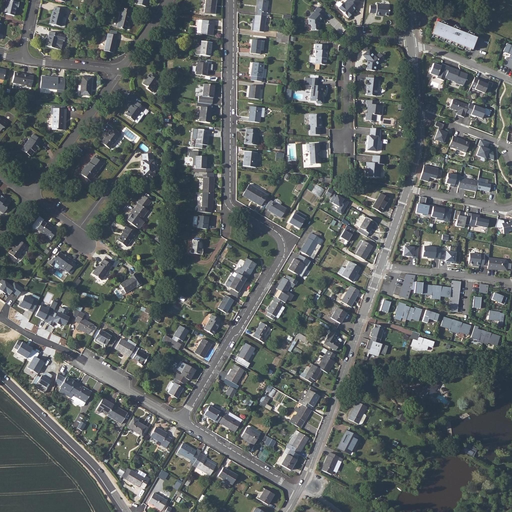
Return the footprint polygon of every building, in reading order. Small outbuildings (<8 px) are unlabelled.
[(18,8),(19,3),(9,0),(6,0),(3,13),(13,16),(16,7),(18,8)] [(214,14),(216,0),(205,0),(204,13),(214,14)] [(257,0),(255,15),(266,17),(268,1),(261,0),(257,0)] [(360,2),(358,0),(346,0),(343,4),(342,3),(338,8),(348,18),(353,13),(352,12),(353,11),(356,7),(360,2)] [(389,5),(377,4),(376,6),(370,5),(369,13),(376,14),(375,16),(380,16),(380,15),(383,15),(388,16),(389,5)] [(63,14),(64,10),(54,7),(53,11),(49,24),(60,27),(64,14),(63,14)] [(324,13),(318,7),(314,11),(315,11),(308,18),(308,25),(311,24),(311,30),(318,30),(318,29),(320,29),(319,21),(322,18),(321,16),(324,13)] [(126,30),(131,11),(121,8),(120,12),(121,12),(117,27),(126,30)] [(255,19),(253,31),(264,32),(266,17),(255,15),(255,19)] [(437,18),(431,34),(471,50),(476,38),(472,37),(473,35),(472,34),(473,33),(437,18)] [(198,21),(196,32),(197,33),(201,34),(212,35),(214,22),(202,20),(199,20),(198,21)] [(59,34),(49,32),(46,46),(61,50),(63,41),(64,41),(65,36),(59,34)] [(109,34),(108,34),(104,51),(113,53),(117,36),(116,35),(109,34)] [(263,51),(264,41),(251,40),(250,53),(259,55),(260,50),(263,51)] [(195,46),(195,53),(196,55),(200,55),(210,56),(211,43),(201,42),(201,46),(197,45),(195,46)] [(506,57),(503,65),(511,69),(511,68),(511,45),(507,43),(503,51),(511,55),(510,59),(506,57)] [(328,45),(316,44),(315,49),(316,50),(315,56),(316,57),(315,64),(324,65),(326,64),(327,56),(328,56),(329,51),(327,51),(328,45)] [(369,50),(362,55),(367,61),(366,70),(375,71),(375,65),(383,60),(383,57),(380,53),(375,57),(369,50)] [(251,76),(250,80),(261,82),(262,80),(264,64),(252,62),(250,76),(251,76)] [(206,76),(207,64),(204,63),(198,63),(197,63),(195,75),(206,76)] [(446,74),(449,67),(444,65),(442,69),(440,68),(441,66),(433,63),(430,73),(437,76),(439,72),(446,74)] [(458,70),(449,67),(446,74),(445,78),(455,82),(455,83),(463,86),(467,74),(459,71),(459,72),(457,71),(458,70)] [(157,80),(159,77),(151,71),(149,75),(149,74),(146,78),(145,80),(142,84),(147,87),(146,89),(151,92),(154,88),(154,86),(157,81),(157,80)] [(28,76),(28,75),(14,72),(12,83),(26,85),(26,87),(31,88),(33,77),(28,76)] [(64,92),(65,79),(58,78),(41,76),(40,89),(57,90),(56,92),(64,92)] [(89,96),(91,77),(82,76),(80,95),(84,95),(85,97),(87,97),(88,96),(89,96)] [(304,83),(311,84),(309,99),(314,100),(316,102),(319,103),(322,100),(322,98),(320,96),(321,91),(322,91),(322,85),(316,84),(317,77),(304,76),(304,83)] [(378,79),(366,77),(366,82),(366,86),(367,86),(366,95),(376,96),(377,88),(378,79)] [(489,91),(493,84),(489,82),(488,85),(478,80),(479,79),(475,77),(470,87),(484,93),(486,89),(489,91)] [(214,86),(204,85),(202,96),(198,96),(198,103),(208,104),(208,97),(213,98),(214,86)] [(258,99),(260,87),(249,86),(248,98),(258,99)] [(456,115),(464,118),(466,113),(468,105),(453,99),(449,108),(458,111),(456,115)] [(377,101),(366,100),(366,104),(367,104),(365,120),(369,121),(371,122),(374,123),(376,121),(376,115),(382,116),(383,106),(376,105),(377,101)] [(143,113),(146,109),(135,101),(133,105),(132,104),(129,108),(130,108),(125,115),(137,123),(138,123),(144,114),(144,113),(143,113)] [(484,110),(469,104),(468,105),(466,113),(471,115),(470,115),(475,117),(481,119),(483,114),(488,116),(490,111),(485,108),(484,110)] [(210,108),(200,107),(198,122),(210,123),(211,108),(210,108)] [(263,118),(265,108),(250,107),(248,122),(259,123),(260,117),(263,118)] [(66,116),(66,109),(65,109),(51,108),(51,115),(53,115),(52,130),(63,130),(64,115),(66,116)] [(319,113),(308,113),(308,133),(318,133),(318,126),(320,126),(320,122),(319,122),(319,113)] [(443,125),(436,122),(435,126),(439,127),(434,140),(445,144),(448,136),(445,135),(446,133),(441,131),(443,125)] [(378,128),(369,127),(368,135),(367,134),(365,148),(375,149),(376,136),(378,136),(378,128)] [(118,138),(121,134),(113,128),(110,132),(110,131),(104,138),(101,142),(109,149),(112,145),(113,145),(119,138),(118,138)] [(207,145),(209,130),(197,129),(195,144),(207,145)] [(257,134),(258,130),(246,129),(246,133),(244,144),(256,145),(258,134),(257,134)] [(39,145),(42,141),(33,135),(31,138),(30,138),(21,150),(31,157),(34,152),(34,151),(36,149),(37,149),(40,145),(39,145)] [(462,140),(453,136),(449,147),(465,153),(469,143),(461,140),(462,140)] [(485,148),(487,143),(480,140),(478,146),(480,147),(476,155),(485,159),(486,157),(494,160),(493,151),(487,149),(485,148)] [(319,143),(306,144),(307,151),(309,151),(310,164),(320,164),(320,158),(319,155),(321,155),(321,150),(320,150),(319,143)] [(206,163),(206,157),(198,156),(198,152),(189,151),(189,157),(193,157),(192,165),(195,166),(195,168),(205,169),(206,163)] [(255,168),(257,153),(244,151),(243,160),(244,160),(244,166),(255,168)] [(153,160),(152,154),(142,154),(143,161),(142,161),(142,167),(143,176),(154,175),(154,171),(155,170),(155,166),(154,165),(153,160)] [(383,156),(371,155),(370,162),(364,161),(363,176),(372,177),(373,176),(377,177),(379,163),(382,164),(383,156)] [(90,181),(103,164),(94,157),(89,163),(86,166),(87,167),(85,169),(84,168),(80,174),(90,181)] [(205,169),(195,168),(195,172),(199,172),(211,173),(211,169),(209,169),(209,163),(206,163),(205,169)] [(425,169),(423,168),(420,180),(428,182),(429,177),(429,176),(431,177),(431,178),(435,179),(438,169),(426,166),(425,169)] [(203,192),(213,193),(214,178),(213,178),(213,173),(211,173),(199,172),(199,177),(203,177),(203,192)] [(460,178),(460,176),(447,174),(445,183),(450,184),(449,186),(454,187),(454,185),(458,186),(460,178)] [(478,182),(460,178),(458,186),(458,188),(476,192),(476,190),(478,182)] [(491,185),(478,182),(476,190),(489,192),(491,185)] [(267,195),(249,184),(242,195),(261,206),(267,195)] [(321,196),(325,189),(317,185),(313,192),(321,196)] [(197,212),(211,213),(211,209),(212,209),(213,193),(203,192),(202,208),(197,208),(197,212)] [(1,194),(0,193),(0,211),(3,213),(7,209),(6,208),(10,204),(5,200),(6,199),(0,196),(1,194)] [(381,213),(389,199),(380,193),(372,207),(381,213)] [(349,202),(334,194),(329,203),(338,208),(335,212),(341,215),(349,202)] [(131,212),(132,213),(127,220),(138,229),(140,228),(144,222),(141,220),(148,211),(146,209),(151,201),(143,195),(137,203),(138,204),(134,209),(133,208),(131,212)] [(431,217),(433,205),(425,204),(427,198),(420,196),(419,204),(418,204),(416,213),(422,214),(422,215),(431,217)] [(273,202),(268,210),(280,218),(286,209),(273,202)] [(449,222),(452,209),(446,208),(446,209),(438,208),(439,207),(433,205),(431,217),(442,219),(443,221),(449,222)] [(296,210),(294,213),(305,220),(307,216),(296,210)] [(469,225),(471,214),(465,212),(464,217),(459,215),(460,211),(455,210),(453,219),(456,220),(455,226),(463,228),(464,224),(469,225)] [(299,229),(305,220),(294,213),(288,223),(299,229)] [(479,215),(471,213),(471,214),(469,225),(469,226),(474,227),(475,226),(486,228),(488,220),(479,218),(479,215)] [(360,228),(358,232),(366,237),(375,224),(374,223),(376,219),(369,215),(366,218),(365,218),(364,220),(360,228)] [(44,220),(39,216),(32,226),(33,230),(37,229),(47,237),(46,239),(49,241),(57,231),(53,228),(54,228),(50,225),(50,224),(49,225),(46,223),(46,224),(43,221),(44,220)] [(206,229),(208,217),(198,216),(197,217),(194,216),(193,224),(196,225),(196,228),(206,229)] [(503,221),(497,219),(495,227),(498,228),(502,227),(503,234),(508,233),(508,232),(511,231),(511,220),(508,221),(508,222),(503,223),(503,221)] [(347,225),(340,237),(347,242),(355,230),(347,225)] [(133,240),(137,234),(126,226),(122,231),(124,233),(121,236),(120,237),(120,236),(117,240),(126,247),(132,239),(133,240)] [(319,245),(322,240),(311,233),(300,251),(309,257),(309,256),(313,259),(318,250),(315,248),(317,244),(319,245)] [(22,254),(27,246),(17,239),(15,243),(12,247),(13,247),(9,253),(17,259),(21,253),(22,254)] [(200,249),(201,241),(192,240),(191,253),(202,255),(202,250),(200,249)] [(364,260),(373,246),(363,241),(355,255),(364,260)] [(417,259),(418,248),(404,246),(403,256),(412,257),(412,258),(417,259)] [(440,251),(441,248),(423,246),(422,257),(429,258),(439,260),(440,251)] [(449,252),(440,251),(439,260),(445,260),(445,261),(451,262),(451,263),(458,264),(460,253),(455,253),(456,247),(450,246),(449,252)] [(67,258),(59,252),(56,256),(54,255),(48,264),(53,267),(55,263),(59,266),(63,270),(64,270),(68,273),(71,268),(74,270),(77,265),(75,263),(76,262),(68,256),(67,258)] [(483,266),(485,255),(470,253),(468,264),(472,264),(475,264),(475,266),(479,266),(479,265),(483,266)] [(506,260),(489,258),(487,269),(492,269),(492,268),(502,270),(507,271),(508,262),(506,260)] [(101,280),(112,266),(104,259),(96,269),(92,274),(101,280)] [(238,267),(235,272),(247,279),(256,264),(247,259),(241,269),(238,267)] [(296,274),(303,264),(294,259),(288,269),(296,274)] [(341,275),(341,276),(352,282),(360,268),(349,262),(345,269),(341,275)] [(137,287),(142,284),(136,274),(134,274),(131,276),(131,277),(131,278),(125,282),(124,282),(120,284),(122,288),(120,289),(120,290),(122,294),(124,294),(137,286),(137,287)] [(241,288),(246,280),(237,274),(234,279),(231,276),(230,277),(225,284),(226,286),(229,288),(228,288),(230,289),(228,293),(237,298),(242,289),(241,288)] [(415,275),(406,274),(399,296),(407,298),(415,275)] [(285,278),(283,277),(276,288),(278,289),(275,293),(285,299),(288,295),(286,294),(290,287),(292,288),(295,283),(296,283),(297,282),(287,275),(285,278)] [(12,293),(18,297),(23,288),(14,282),(12,285),(5,280),(0,287),(0,290),(6,294),(6,293),(10,295),(12,293)] [(448,311),(457,312),(460,282),(452,281),(451,288),(450,297),(448,311)] [(450,297),(451,288),(422,284),(423,283),(415,282),(414,293),(431,295),(431,298),(440,300),(440,296),(450,297)] [(488,285),(480,284),(478,292),(487,294),(488,285)] [(356,295),(359,291),(351,286),(341,302),(350,307),(357,296),(356,295)] [(494,293),(491,300),(503,305),(506,298),(494,293)] [(33,312),(39,297),(32,294),(30,298),(25,296),(22,301),(20,301),(18,306),(24,309),(25,307),(29,309),(28,310),(33,312)] [(233,301),(225,296),(217,308),(226,313),(233,301)] [(284,303),(274,297),(272,300),(274,301),(267,312),(268,313),(266,316),(273,320),(275,317),(278,319),(285,308),(282,306),(284,303)] [(481,298),(473,297),(472,308),(479,308),(481,298)] [(49,309),(40,305),(34,316),(43,320),(43,321),(48,324),(53,312),(58,303),(53,300),(49,309)] [(390,302),(383,300),(380,310),(387,313),(390,302)] [(406,304),(398,302),(394,314),(402,316),(401,318),(410,321),(411,319),(418,321),(422,309),(414,307),(414,309),(405,306),(406,304)] [(53,312),(48,324),(53,326),(55,323),(60,325),(61,324),(65,326),(69,317),(62,314),(64,309),(60,307),(57,314),(53,312)] [(154,312),(146,308),(144,312),(152,316),(154,312)] [(340,324),(346,313),(337,308),(331,318),(340,324)] [(438,314),(425,310),(423,317),(436,321),(438,314)] [(500,312),(489,310),(488,319),(498,321),(497,326),(502,326),(504,314),(499,313),(500,312)] [(163,314),(158,311),(153,320),(158,323),(163,314)] [(84,314),(80,312),(75,321),(79,323),(76,327),(88,334),(94,325),(82,318),(84,314)] [(217,324),(219,320),(211,315),(209,319),(210,319),(204,329),(213,335),(219,325),(217,324)] [(470,326),(444,317),(441,326),(449,329),(449,331),(458,334),(459,332),(467,335),(470,326)] [(263,339),(269,328),(260,322),(252,336),(263,343),(265,340),(263,339)] [(372,337),(370,341),(379,343),(384,327),(375,324),(372,332),(371,332),(370,336),(372,337)] [(97,327),(94,325),(88,334),(92,336),(97,327)] [(179,325),(171,339),(180,345),(189,331),(179,325)] [(483,328),(475,326),(471,337),(478,340),(478,341),(487,345),(488,343),(497,346),(500,336),(482,330),(483,328)] [(111,336),(100,330),(99,331),(95,338),(106,345),(111,336)] [(334,341),(338,334),(331,331),(324,343),(335,350),(339,344),(334,341)] [(298,333),(296,337),(298,339),(306,344),(309,339),(298,333)] [(162,341),(177,350),(181,345),(180,345),(171,339),(165,335),(162,341)] [(433,348),(435,342),(420,338),(419,338),(418,341),(414,340),(412,347),(414,347),(413,350),(419,352),(427,350),(429,347),(433,348)] [(115,348),(129,357),(129,356),(135,347),(127,342),(121,339),(115,348)] [(203,359),(211,345),(202,339),(194,353),(203,359)] [(32,349),(32,348),(28,346),(28,347),(25,345),(26,344),(22,342),(18,340),(11,351),(15,353),(13,356),(23,363),(26,358),(32,349)] [(370,341),(368,340),(366,349),(370,350),(369,353),(378,355),(378,353),(385,355),(388,346),(379,343),(370,341)] [(247,362),(254,349),(245,343),(237,357),(247,362)] [(135,347),(129,356),(139,362),(138,363),(142,366),(148,357),(141,353),(137,351),(139,349),(135,346),(135,347)] [(32,349),(26,358),(30,360),(31,361),(34,356),(36,358),(39,353),(32,349)] [(321,370),(327,373),(334,362),(332,360),(335,355),(328,350),(325,354),(317,367),(321,370)] [(44,363),(36,358),(34,356),(31,361),(27,368),(37,374),(44,363)] [(37,375),(37,374),(27,368),(31,361),(30,360),(23,371),(35,378),(37,375)] [(175,379),(185,385),(188,380),(189,380),(195,370),(182,362),(177,370),(181,373),(180,375),(177,373),(174,379),(175,379)] [(315,381),(321,370),(317,367),(312,364),(311,366),(306,375),(303,373),(302,373),(300,376),(312,383),(314,380),(315,381)] [(308,364),(303,373),(306,375),(311,366),(308,364)] [(235,384),(244,370),(234,365),(232,369),(232,370),(229,376),(227,375),(225,378),(226,379),(235,384)] [(43,373),(40,377),(34,387),(44,393),(52,379),(50,378),(52,375),(47,372),(43,373)] [(73,396),(79,385),(66,377),(65,379),(57,374),(55,383),(61,386),(60,388),(59,391),(59,393),(64,396),(66,396),(71,398),(73,396)] [(37,375),(35,378),(31,385),(34,387),(40,377),(37,375)] [(177,399),(183,388),(185,385),(175,379),(173,382),(174,383),(174,384),(170,390),(168,393),(177,399)] [(235,384),(226,379),(223,382),(236,390),(238,386),(235,384)] [(441,388),(434,383),(432,385),(429,383),(423,391),(418,387),(413,394),(419,399),(416,403),(424,409),(427,405),(425,403),(431,396),(434,399),(438,394),(437,393),(441,388)] [(91,392),(79,385),(73,396),(85,403),(91,392)] [(313,407),(321,393),(310,386),(302,401),(300,400),(298,403),(302,405),(310,409),(312,406),(313,407)] [(226,393),(233,397),(236,391),(230,387),(226,393)] [(85,403),(73,396),(71,398),(71,399),(74,401),(74,402),(74,403),(77,405),(79,405),(82,406),(83,406),(85,403)] [(260,402),(261,402),(260,404),(265,407),(270,410),(272,407),(267,404),(270,399),(265,396),(264,397),(263,397),(260,402)] [(108,414),(113,405),(103,399),(96,410),(100,413),(101,411),(108,414)] [(363,414),(366,407),(357,402),(348,419),(358,424),(359,424),(360,424),(361,424),(362,423),(366,416),(365,415),(363,414)] [(127,413),(113,405),(108,414),(107,416),(121,424),(127,413)] [(289,422),(299,427),(303,421),(304,421),(311,410),(310,409),(302,405),(295,416),(294,415),(289,422)] [(217,423),(218,422),(222,415),(225,410),(222,407),(219,412),(209,406),(204,415),(217,423)] [(218,422),(235,432),(242,420),(235,416),(233,419),(227,415),(229,412),(225,410),(222,415),(218,422)] [(84,416),(79,413),(75,421),(79,424),(84,416)] [(137,421),(133,418),(127,428),(141,436),(146,427),(137,422),(137,421)] [(166,435),(167,434),(156,427),(150,436),(151,437),(158,441),(161,443),(160,445),(166,448),(171,439),(166,435)] [(254,445),(260,435),(247,427),(241,437),(254,445)] [(296,430),(288,444),(291,446),(299,432),(296,430)] [(353,456),(356,449),(353,447),(358,437),(346,431),(337,448),(353,456)] [(290,450),(298,454),(300,451),(308,438),(299,432),(291,446),(288,444),(286,447),(290,450)] [(275,441),(268,437),(265,444),(272,448),(275,441)] [(193,464),(200,453),(201,451),(197,449),(196,451),(183,443),(177,452),(190,460),(189,462),(192,463),(193,464)] [(298,454),(290,450),(287,455),(296,460),(299,455),(298,454)] [(190,460),(177,452),(176,455),(182,459),(183,457),(189,462),(190,460)] [(281,465),(287,455),(283,452),(277,463),(281,465)] [(341,462),(342,459),(330,452),(328,456),(321,470),(331,475),(333,471),(337,460),(341,462)] [(206,457),(200,453),(193,464),(192,465),(210,476),(215,466),(205,460),(206,457)] [(296,460),(287,455),(281,465),(290,470),(296,460)] [(337,460),(333,471),(337,472),(341,462),(337,460)] [(232,485),(237,475),(223,467),(218,476),(232,485)] [(125,479),(131,470),(127,468),(121,477),(125,479)] [(131,470),(125,479),(139,487),(139,486),(144,489),(149,479),(145,476),(144,478),(137,474),(131,470)] [(158,477),(164,481),(169,474),(162,470),(158,477)] [(182,482),(178,480),(173,487),(177,490),(182,482)] [(259,500),(265,489),(262,488),(256,498),(259,500)] [(268,505),(274,495),(265,489),(259,500),(268,505)] [(161,510),(167,501),(154,493),(148,502),(161,510)]
